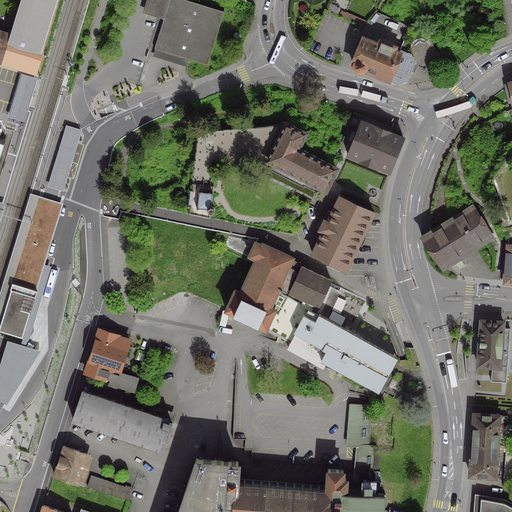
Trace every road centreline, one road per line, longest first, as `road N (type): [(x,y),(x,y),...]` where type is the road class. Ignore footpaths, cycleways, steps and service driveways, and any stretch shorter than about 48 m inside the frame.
road 1 (residential): [(135,120),(104,138),(85,196),(94,288),(84,321)]
road 2 (primary): [(419,301),(450,409),(443,511)]
road 3 (primary): [(436,119),(405,204),(405,248),(419,301)]
road 4 (residential): [(84,321),(28,499)]
road 5 (secondary): [(282,56),(308,75),(436,119)]
road 6 (residential): [(282,56),(135,120)]
